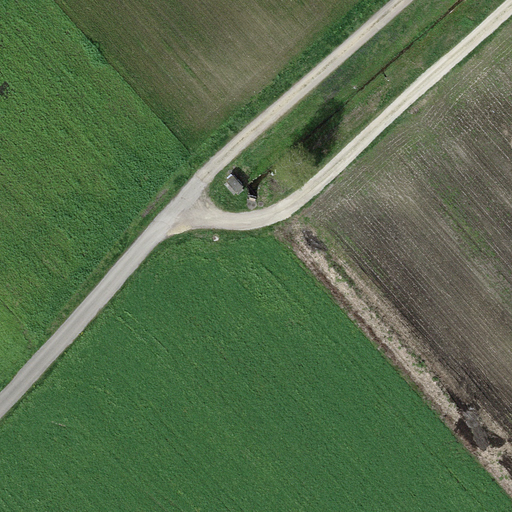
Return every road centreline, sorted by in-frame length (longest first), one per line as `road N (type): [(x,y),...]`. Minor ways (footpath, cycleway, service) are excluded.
road 1 (track): [(411,0),(179,204),(0,405)]
road 2 (track): [(501,0),(355,136),(285,215),(225,226),(179,204)]
